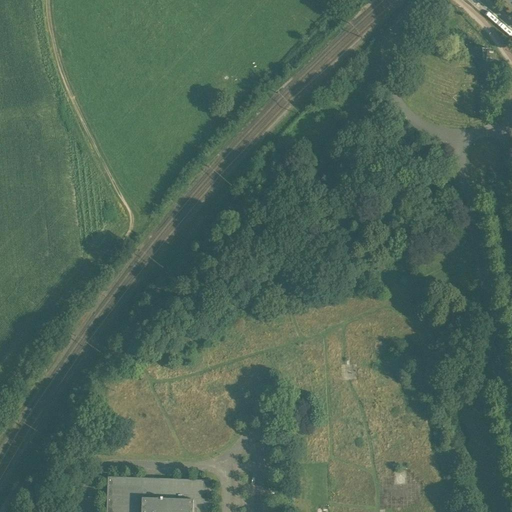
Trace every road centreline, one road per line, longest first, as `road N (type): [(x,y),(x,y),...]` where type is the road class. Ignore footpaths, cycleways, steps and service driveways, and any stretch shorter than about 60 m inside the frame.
road 1 (unclassified): [(511,416),(455,137)]
road 2 (unclassified): [(84,511),(84,486),(106,464),(216,466),(252,441),(258,511)]
road 3 (unclassified): [(455,137),(404,112),(388,85),(390,37),(422,0)]
